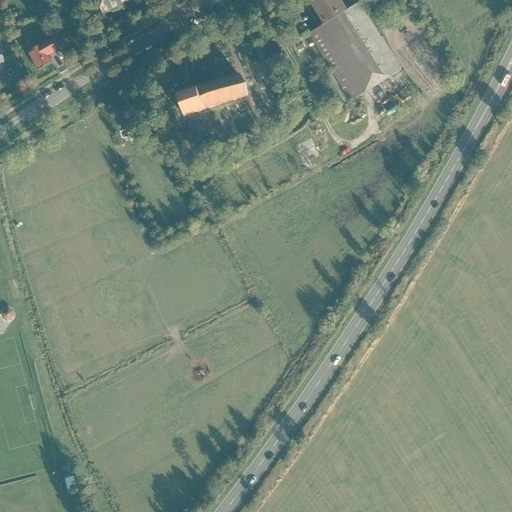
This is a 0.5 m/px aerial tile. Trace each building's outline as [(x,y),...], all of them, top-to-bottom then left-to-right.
[(127,0),(96,0),(103,14),(128,1),(127,0)] [(351,102),(402,70),(361,3),(348,10),(341,0),(316,0),(310,4),(323,25),(308,33),(351,102)] [(40,45),(28,53),(40,71),(52,63),(40,45)] [(239,74),(196,88),(203,111),(247,97),(239,74)] [(175,95),(182,118),(203,111),(196,88),(175,95)] [(5,320),(17,320),(17,308),(4,309),(5,320)]
